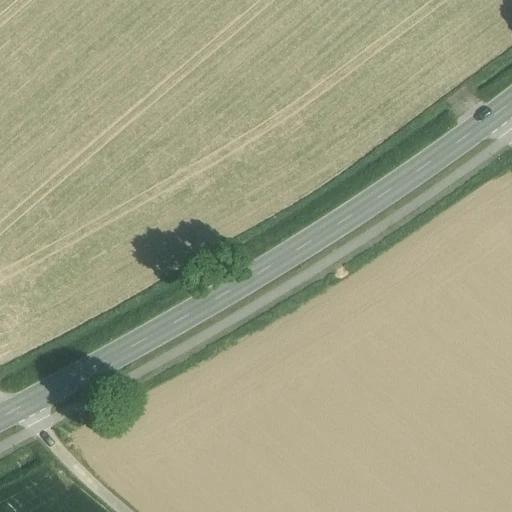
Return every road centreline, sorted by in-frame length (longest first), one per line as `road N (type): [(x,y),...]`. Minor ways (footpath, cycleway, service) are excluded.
road 1 (secondary): [(0,417),(196,311),(385,195),(511,103)]
road 2 (track): [(124,511),(20,406)]
